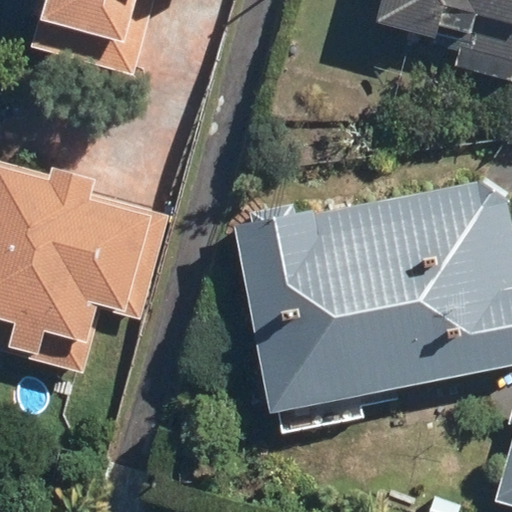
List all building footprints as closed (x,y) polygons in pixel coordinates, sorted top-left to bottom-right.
[(44,0),(32,49),(135,78),(155,0),(44,0)] [(511,0),(386,0),(378,33),(466,55),(463,67),(511,82),(511,0)] [(0,352),(88,377),(106,312),(145,322),(172,217),(135,208),(100,198),(104,184),(57,171),(56,175),(1,159),(0,161),(0,352)] [(256,225),(237,228),(271,416),(511,373),(511,179),(300,217),(298,208),(254,216),(256,225)] [(511,447),(497,501),(511,504),(511,447)] [(468,511),(470,502),(420,491),(415,511),(468,511)]
